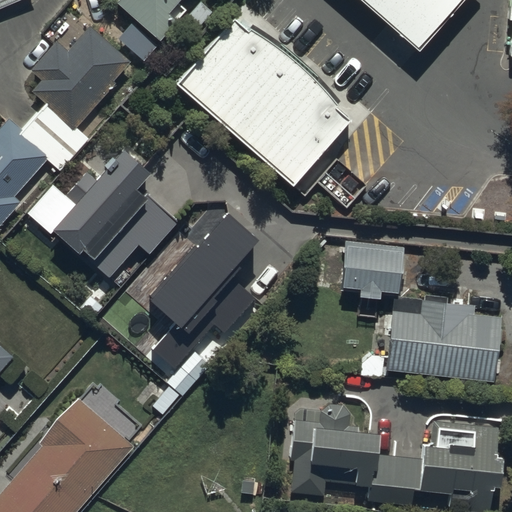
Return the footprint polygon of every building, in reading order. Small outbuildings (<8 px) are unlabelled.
[(114,0),(156,37),(184,7),(175,0),(114,0)] [(454,0),(359,0),(414,48),(454,0)] [(243,27),(229,15),(172,79),(289,181),(345,117),(331,104),(334,101),(311,77),(275,45),(246,25),(243,27)] [(0,221),(19,201),(13,196),(46,159),(57,169),(87,136),(76,126),(109,90),(104,86),(126,62),(86,25),(64,50),(52,39),(26,66),(39,78),(30,87),(44,100),(20,127),(9,117),(0,126),(0,221)] [(144,168),(117,146),(93,176),(82,167),(60,193),(68,200),(46,227),(74,249),(77,245),(88,253),(84,258),(106,275),(133,242),(147,253),(175,218),(132,183),(144,168)] [(402,242),(342,238),(338,284),(355,285),(354,293),(377,295),(378,286),(399,288),(402,242)] [(388,295),(380,366),(489,379),(497,313),(471,310),(472,303),(451,301),(451,296),(420,292),(419,299),(388,295)] [(0,365),(6,359),(13,350),(0,339),(0,365)] [(71,511),(132,444),(77,395),(36,441),(41,445),(0,491),(0,511),(71,511)] [(346,411),(340,404),(326,403),(316,409),(315,421),(291,418),(287,460),(291,460),(288,497),(322,500),(323,480),(364,483),(364,499),(411,503),(411,487),(446,490),(446,509),(488,511),(489,481),(497,482),(497,451),(492,451),(494,425),(429,418),(427,441),(418,440),(416,457),(372,453),(374,428),(344,425),(346,411)]
